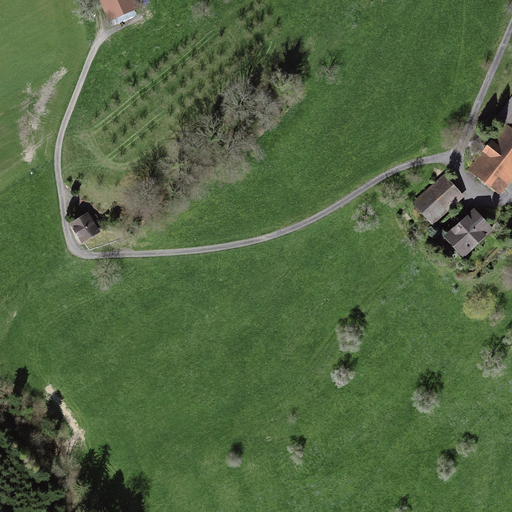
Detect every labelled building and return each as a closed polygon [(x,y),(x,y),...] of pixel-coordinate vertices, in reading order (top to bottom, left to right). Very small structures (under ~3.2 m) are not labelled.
[(139,0),(100,0),(111,25),(144,11),(139,0)] [(508,197),(511,193),(511,125),(510,124),(474,170),(508,197)] [(439,227),(470,200),(451,180),(421,207),(439,227)] [(464,255),(490,231),(473,214),(448,238),(464,255)] [(97,233),(87,217),(72,226),(83,242),(97,233)]
